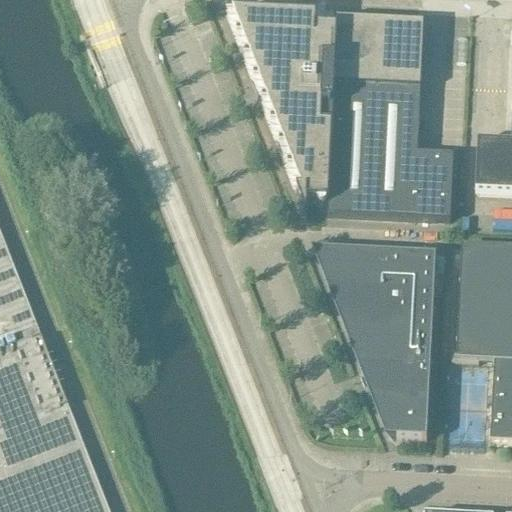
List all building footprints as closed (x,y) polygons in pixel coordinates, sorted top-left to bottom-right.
[(295,195),(306,222),(306,208),(317,209),(318,212),(321,213),(324,212),(326,209),(326,220),(449,226),(453,160),(417,158),(423,29),(336,24),(335,36),(334,36),(333,33),(331,31),(329,31),(327,32),(325,35),(315,35),(315,23),(227,19),(228,21),(232,21),(239,41),(236,41),(237,43),(240,43),(248,63),(244,63),(245,65),(249,65),(256,85),(253,85),(254,87),(257,87),(265,107),(261,107),(262,109),(266,109),(274,129),(270,129),(271,131),(274,131),(282,151),(278,151),(279,153),(283,153),(290,173),(287,173),(288,175),(292,176),(299,195),(295,195)] [(511,147),(477,145),(474,195),(511,197),(511,147)] [(0,511),(107,511),(0,237),(0,511)] [(511,253),(461,251),(455,367),(493,369),(489,448),(511,449),(511,253)] [(415,260),(311,255),(311,257),(384,444),(393,444),(394,444),(415,445),(426,445),(433,294),(435,261),(415,260)]
